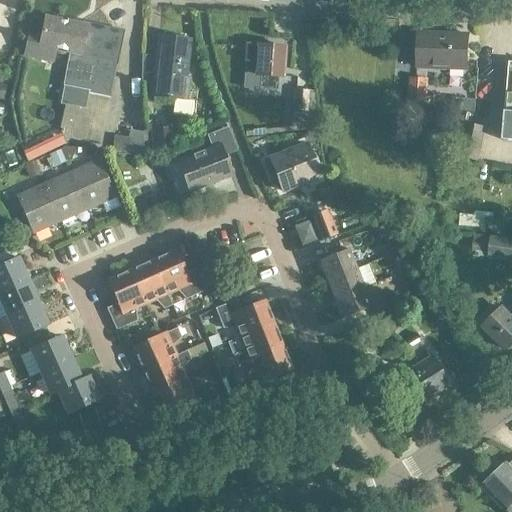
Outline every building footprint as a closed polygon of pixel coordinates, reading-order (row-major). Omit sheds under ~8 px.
[(101,146),(111,98),(76,91),(86,42),(71,39),(74,25),(47,20),(42,40),(31,38),(27,57),(54,63),(56,52),(72,55),(61,106),(65,107),(59,138),(101,146)] [(76,91),(111,98),(124,36),(74,25),(71,39),(86,42),(76,91)] [(419,34),(418,68),(468,70),(469,36),(419,34)] [(193,72),(188,72),(192,42),(161,38),(154,97),(190,102),(193,72)] [(258,46),(256,76),(255,90),(260,97),(271,98),(277,92),(278,78),(283,78),(285,48),(258,46)] [(426,100),(427,81),(412,80),(410,105),(429,106),(429,100),(426,100)] [(294,91),(293,113),(309,114),(310,92),(294,91)] [(511,111),(506,111),(503,141),(511,142),(511,111)] [(315,114),(290,114),(290,130),(316,130),(315,114)] [(480,162),(487,128),(465,123),(458,157),(480,162)] [(154,130),(157,152),(172,150),(170,129),(154,130)] [(232,178),(224,158),(239,152),(229,129),(208,137),(214,151),(180,163),(192,193),(232,178)] [(283,192),(320,178),(307,146),(270,160),(283,192)] [(72,175),(88,211),(115,199),(99,162),(72,175)] [(88,211),(72,175),(46,186),(62,223),(88,211)] [(218,187),(221,202),(237,199),(233,183),(218,187)] [(62,223),(46,186),(19,198),(35,235),(62,223)] [(339,234),(329,210),(313,216),(323,241),(339,234)] [(317,239),(311,222),(298,227),(305,244),(317,239)] [(234,224),(207,233),(214,254),(228,250),(225,242),(239,238),(234,224)] [(352,255),(381,247),(377,233),(348,240),(352,255)] [(511,261),(511,239),(492,237),(488,258),(511,261)] [(319,262),(327,281),(357,270),(350,250),(319,262)] [(168,296),(169,295),(178,291),(187,300),(207,291),(198,270),(187,275),(177,252),(154,263),(168,296)] [(0,295),(30,282),(20,260),(0,268),(0,295)] [(168,296),(154,263),(132,272),(147,305),(156,301),(165,310),(173,306),(169,295),(168,296)] [(327,281),(334,300),(365,288),(357,270),(327,281)] [(147,305),(132,272),(110,282),(120,305),(108,310),(118,331),(138,322),(137,310),(147,305)] [(38,284),(42,301),(55,298),(52,281),(38,284)] [(30,282),(0,295),(0,300),(8,318),(40,304),(30,282)] [(365,288),(334,300),(341,319),(372,308),(365,288)] [(400,303),(396,293),(381,299),(385,309),(400,303)] [(241,339),(274,325),(265,302),(242,311),(238,301),(216,310),(224,329),(237,329),(241,339)] [(40,304),(8,318),(18,340),(50,326),(40,304)] [(511,306),(508,311),(503,307),(483,327),(506,350),(511,344),(511,306)] [(382,345),(406,324),(398,315),(374,336),(382,345)] [(274,325),(241,339),(245,349),(235,357),(238,365),(249,361),(283,348),(274,325)] [(144,371),(177,357),(173,347),(182,338),(178,329),(134,349),(144,371)] [(409,354),(423,345),(417,335),(403,343),(409,354)] [(220,345),(217,336),(207,340),(211,349),(220,345)] [(41,374),(73,360),(63,337),(31,351),(41,374)] [(283,348),(249,361),(253,371),(244,379),(252,400),(274,391),(269,380),(292,371),(283,348)] [(154,393),(187,379),(183,369),(192,360),(188,352),(177,357),(144,371),(154,393)] [(32,356),(21,361),(30,383),(42,378),(32,356)] [(416,407),(448,387),(431,359),(399,379),(416,407)] [(73,360),(41,374),(52,397),(59,394),(58,393),(83,382),(73,360)] [(0,388),(1,391),(11,386),(6,373),(0,376),(0,388)] [(58,393),(59,394),(68,415),(100,401),(90,379),(83,382),(58,393)] [(187,379),(154,393),(164,416),(187,406),(192,417),(213,408),(204,387),(191,388),(187,379)] [(22,410),(11,386),(1,391),(11,415),(22,410)] [(31,433),(25,418),(15,422),(20,437),(31,433)] [(511,511),(511,463),(509,466),(508,464),(505,466),(484,485),(507,511),(511,511)]
